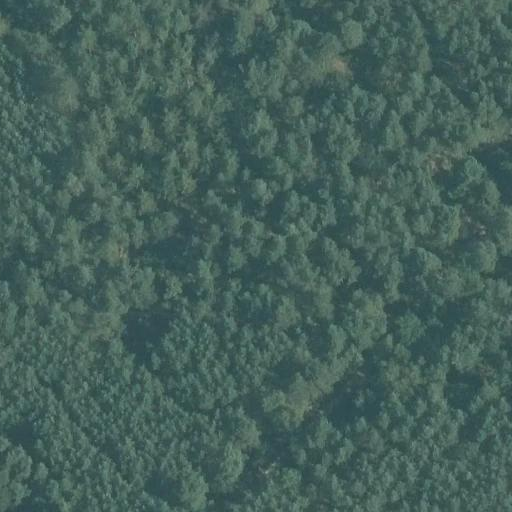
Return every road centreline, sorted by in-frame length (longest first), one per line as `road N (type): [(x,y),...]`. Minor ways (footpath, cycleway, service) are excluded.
road 1 (track): [(234,511),(390,335)]
road 2 (track): [(390,335),(483,228)]
